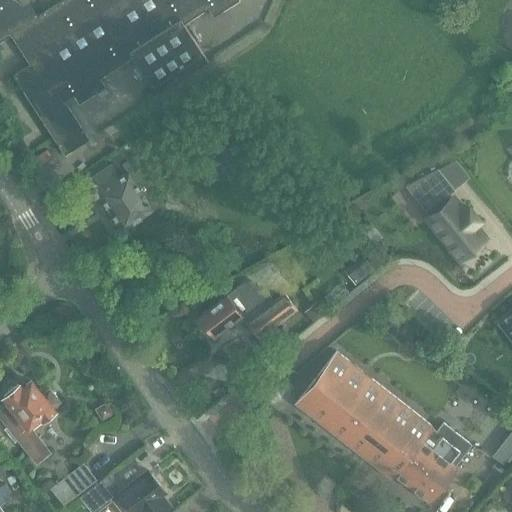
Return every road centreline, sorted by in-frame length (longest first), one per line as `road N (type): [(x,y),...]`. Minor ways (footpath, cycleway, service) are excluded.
road 1 (residential): [(189,444),(394,277),(423,280),(466,318),(511,278)]
road 2 (unclassified): [(189,444),(59,275)]
